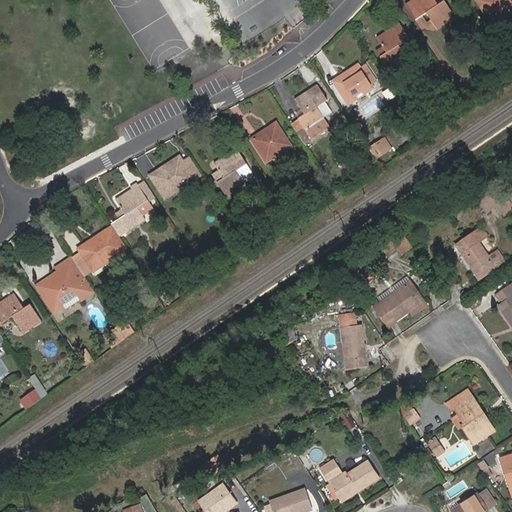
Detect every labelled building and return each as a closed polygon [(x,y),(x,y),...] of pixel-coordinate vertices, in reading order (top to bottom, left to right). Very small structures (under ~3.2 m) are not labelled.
[(437,5),(434,0),(411,0),(406,4),(415,19),(425,12),(433,25),(452,13),(444,0),(437,5)] [(511,11),(511,5),(508,0),(476,0),(480,7),(482,5),(490,17),(488,19),(492,25),(511,11)] [(422,29),(437,29),(455,17),(452,13),(433,25),(425,12),(415,19),(422,29)] [(409,38),(400,23),(378,38),(387,52),(384,55),(390,66),(405,56),(398,45),(409,38)] [(360,67),(358,64),(333,81),(347,104),(356,98),(354,96),(363,90),(364,92),(373,87),(371,84),(377,80),(366,63),(360,67)] [(330,127),(324,118),(317,106),(325,101),(328,99),(319,85),(297,100),(303,109),(306,114),(299,118),(300,121),(292,126),(304,144),(330,127)] [(324,118),(332,113),(325,101),(317,106),(324,118)] [(303,109),(296,113),(299,118),(306,114),(303,109)] [(291,145),(276,122),(251,139),(266,161),(274,156),(273,153),(282,148),(283,150),(291,145)] [(387,151),(391,149),(383,137),(380,139),(387,151)] [(367,147),(375,159),(387,151),(380,139),(367,147)] [(229,153),(215,162),(220,171),(224,177),(218,182),(229,198),(246,186),(244,183),(236,170),(246,163),(235,145),(227,150),(229,153)] [(184,162),(180,156),(150,175),(165,198),(173,193),(171,191),(186,181),(187,183),(200,175),(191,160),(185,164),(184,162)] [(244,183),(254,175),(246,163),(236,170),(244,183)] [(218,182),(224,177),(220,171),(214,175),(218,182)] [(149,200),(155,196),(144,181),(139,185),(148,200),(149,200)] [(496,182),(475,197),(487,213),(508,198),(496,182)] [(127,230),(145,217),(138,207),(148,200),(139,185),(138,184),(116,199),(124,210),(126,215),(119,220),(112,224),(121,237),(128,232),(127,230)] [(487,213),(488,214),(500,206),(509,199),(508,198),(487,213)] [(506,216),(511,211),(511,203),(509,199),(500,206),(506,216)] [(155,210),(149,200),(148,200),(138,207),(145,217),(155,210)] [(124,210),(117,215),(119,220),(126,215),(124,210)] [(126,250),(111,226),(77,248),(93,271),(100,266),(99,263),(108,258),(109,260),(126,250)] [(480,277),(495,267),(478,242),(487,236),(481,227),(457,245),(480,277)] [(405,249),(403,246),(396,251),(398,254),(405,249)] [(81,302),(95,292),(70,256),(57,265),(62,272),(40,286),(45,294),(42,296),(52,311),(63,304),(62,301),(75,292),(80,300),(81,302)] [(58,271),(35,285),(42,296),(45,294),(40,286),(62,272),(57,265),(55,266),(58,271)] [(372,308),(385,327),(408,311),(423,300),(410,281),(405,285),(404,288),(384,302),(383,300),(372,308)] [(511,325),(511,283),(499,293),(503,301),(501,303),(498,305),(511,325)] [(405,285),(383,300),(384,302),(404,288),(405,285)] [(63,304),(66,310),(80,300),(75,292),(62,301),(63,304)] [(24,308),(15,293),(0,302),(0,319),(2,322),(13,315),(23,332),(41,320),(30,304),(24,308)] [(408,311),(411,316),(427,305),(423,300),(408,311)] [(348,369),(366,366),(360,324),(356,325),(354,313),(339,315),(348,369)] [(125,338),(133,332),(123,316),(115,322),(120,329),(125,338)] [(107,338),(112,347),(125,338),(120,329),(107,338)] [(41,399),(47,394),(39,381),(32,385),(37,393),(41,399)] [(490,422),(487,423),(480,413),(483,412),(468,389),(448,403),(453,411),(456,409),(460,415),(465,422),(463,424),(475,442),(494,429),(490,422)] [(25,401),(30,407),(41,399),(37,393),(25,401)] [(410,425),(418,419),(406,402),(399,407),(410,425)] [(480,413),(487,423),(490,422),(483,412),(480,413)] [(454,419),(459,427),(463,424),(465,422),(460,415),(454,419)] [(434,458),(446,449),(437,437),(425,445),(434,458)] [(209,459),(216,470),(226,463),(218,453),(209,459)] [(511,486),(511,453),(502,457),(511,487),(511,486)] [(321,468),(342,501),(378,477),(368,461),(345,476),(334,459),(321,468)] [(397,484),(403,480),(398,473),(392,477),(397,484)] [(170,486),(173,491),(186,482),(183,477),(170,486)] [(224,511),(237,501),(224,482),(198,501),(205,511),(224,511)] [(303,511),(312,509),(305,488),(271,500),(272,503),(275,511),(303,511)] [(488,509),(495,504),(484,488),(478,493),(488,509)] [(451,511),(483,511),(488,509),(478,493),(451,511)] [(267,511),(275,511),(272,503),(265,506),(267,511)]
